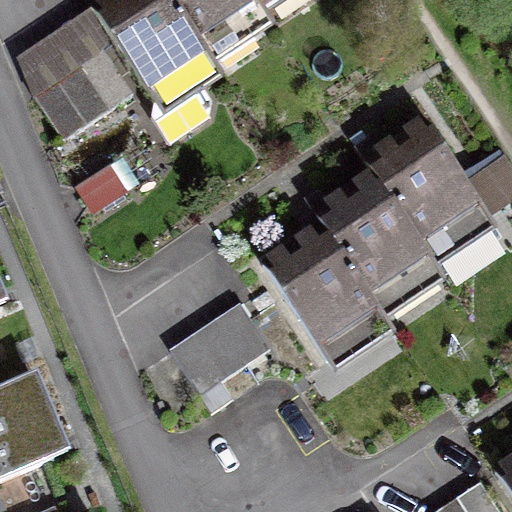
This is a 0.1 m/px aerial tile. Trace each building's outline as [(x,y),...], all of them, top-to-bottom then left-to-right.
[(169,0),(107,0),(90,11),(154,107),(152,121),(169,147),(209,120),(211,106),(194,81),(215,66),(207,54),(169,0)] [(258,2),(256,0),(169,0),(207,54),(266,14),(258,2)] [(132,96),(102,51),(79,67),(109,112),(132,96)] [(86,127),(109,112),(79,67),(56,82),(86,127)] [(56,82),(32,98),(63,143),(86,127),(56,82)] [(370,176),(429,258),(488,218),(424,123),(363,164),(370,176)] [(429,258),(370,176),(312,216),(321,228),(378,310),(437,270),(429,258)] [(378,310),(321,228),(262,268),(325,363),(386,323),(378,310)] [(270,352),(239,307),(216,322),(246,367),(270,352)] [(193,338),(223,383),(246,367),(216,322),(193,338)] [(223,383),(193,338),(169,354),(199,399),(223,383)] [(36,380),(0,394),(0,483),(67,455),(36,380)] [(511,462),(494,475),(511,501),(511,462)] [(497,511),(480,485),(456,501),(463,511),(497,511)] [(463,511),(456,501),(439,511),(463,511)]
